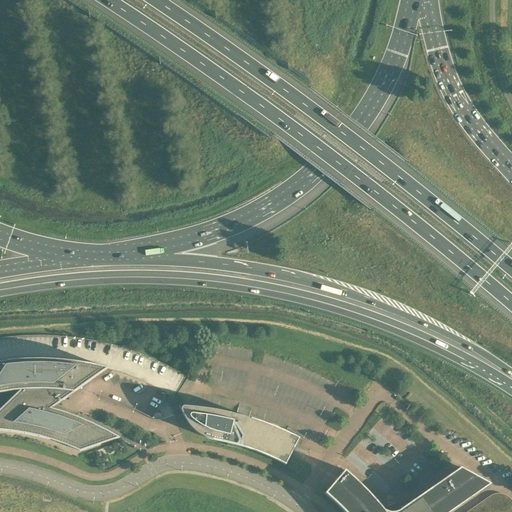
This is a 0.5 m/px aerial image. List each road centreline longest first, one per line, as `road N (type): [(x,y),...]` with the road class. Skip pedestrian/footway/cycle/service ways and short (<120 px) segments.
road 1 (motorway): [(0,289),(119,277),(263,288),(373,317),(511,388)]
road 2 (motorway): [(108,0),(290,126),(511,303)]
road 3 (motorway): [(511,268),(389,168),(155,0)]
road 4 (trunk): [(115,258),(219,237),(298,193),(382,94),(413,0)]
road 5 (motorway): [(115,258),(198,262),(324,284),(432,327),(511,372)]
road 6 (unclassified): [(0,465),(103,493),(155,467),(188,462),(246,475),(308,511)]
road 7 (motorway): [(511,172),(461,108),(425,0)]
